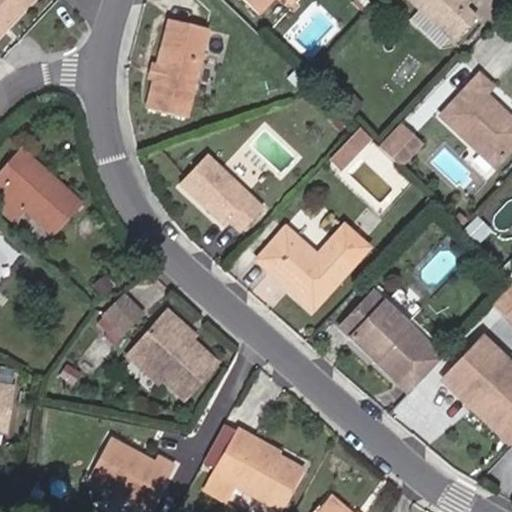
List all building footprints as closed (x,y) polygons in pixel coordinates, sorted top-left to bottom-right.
[(0,0),(0,31),(29,0),(0,0)] [(246,0),(259,11),(269,0),(246,0)] [(368,6),(361,0),(354,0),(365,10),(368,6)] [(471,7),(464,0),(410,0),(458,45),(479,22),(467,12),(471,7)] [(147,106),(187,117),(207,27),(170,18),(159,62),(154,81),(147,106)] [(148,79),(154,81),(159,62),(152,61),(148,79)] [(497,169),(511,153),(511,124),(510,124),(505,119),(505,113),(489,98),(495,90),(483,78),(444,119),(497,169)] [(385,155),(403,135),(395,127),(376,146),(385,155)] [(357,144),(365,136),(358,129),(349,138),(357,144)] [(395,163),(411,145),(403,135),(385,155),(395,163)] [(342,161),(357,144),(349,138),(334,154),(342,161)] [(0,176),(0,177),(5,182),(27,158),(55,183),(58,180),(24,150),(0,176)] [(241,231),(263,208),(207,155),(181,183),(224,224),(228,219),(241,231)] [(53,233),(82,202),(58,180),(55,183),(27,158),(5,182),(0,177),(0,206),(13,218),(24,207),(53,233)] [(345,226),(318,256),(287,228),(257,261),(315,311),(370,247),(345,226)] [(398,252),(414,266),(435,243),(419,229),(398,252)] [(382,286),(369,274),(357,286),(370,299),(341,330),(371,359),(378,352),(383,357),(376,364),(398,385),(435,347),(378,291),(382,286)] [(506,315),(511,308),(511,288),(510,286),(493,304),(506,315)] [(146,313),(124,295),(102,321),(124,339),(146,313)] [(183,399),(217,361),(195,341),(186,333),(190,329),(168,310),(132,351),(154,371),(183,399)] [(195,341),(198,336),(190,329),(186,333),(195,341)] [(511,448),(511,365),(482,337),(443,381),(466,404),(475,393),(480,397),(477,399),(504,425),(496,434),(511,449),(511,448)] [(408,395),(441,359),(445,356),(435,347),(398,385),(408,395)] [(149,376),(154,371),(132,351),(127,356),(149,376)] [(0,428),(9,430),(15,388),(0,385),(0,428)] [(496,434),(504,425),(477,399),(480,397),(475,393),(466,404),(496,434)] [(257,439),(238,428),(205,488),(215,495),(222,484),(229,488),(232,482),(281,510),(303,470),(255,442),(257,439)] [(87,478),(143,511),(148,511),(174,468),(156,458),(150,470),(130,459),(133,455),(108,440),(87,478)] [(235,489),(230,498),(253,511),(261,511),(265,506),(235,489)] [(349,511),(330,495),(316,511),(349,511)]
